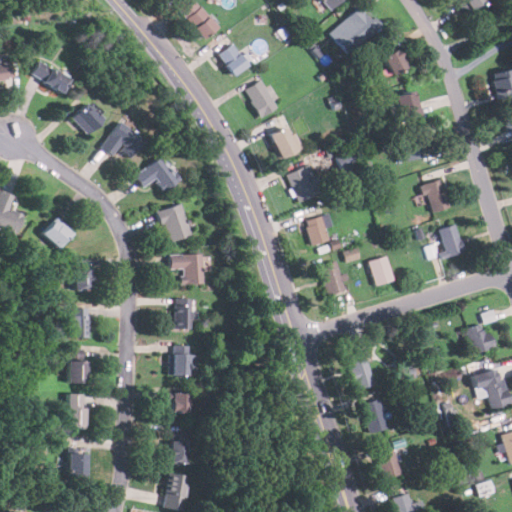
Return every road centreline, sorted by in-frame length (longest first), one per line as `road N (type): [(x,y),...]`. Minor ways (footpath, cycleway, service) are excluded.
road 1 (tertiary): [(349,511),(271,253),(226,144),(135,24)]
road 2 (residential): [(115,511),(124,475),(129,245),(103,201),(14,135)]
road 3 (residential): [(511,274),(454,87),(408,0)]
road 4 (residential): [(511,267),(295,332)]
